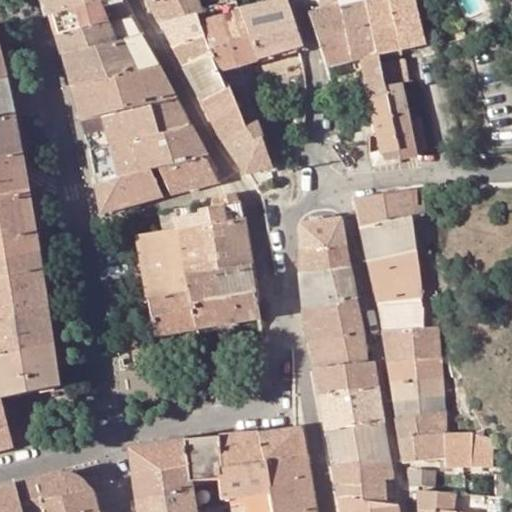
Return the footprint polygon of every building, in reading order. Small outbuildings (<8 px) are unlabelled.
[(43,0),(49,16),(107,0),(43,0)] [(55,37),(129,15),(121,0),(107,0),(49,16),(55,37)] [(201,10),(196,0),(195,0),(160,0),(147,4),(158,24),(196,15),(202,13),(201,10)] [(233,0),(218,5),(221,15),(239,10),(239,9),(235,0),(233,0)] [(239,10),(255,59),(298,46),(300,46),(286,0),(268,0),(269,2),(239,9),(239,10)] [(323,2),(324,9),(338,5),(337,0),(327,0),(328,1),(323,2)] [(361,0),(338,5),(352,64),(359,60),(376,55),(364,0),(361,0)] [(399,50),(387,0),(364,0),(376,55),(399,50)] [(387,0),(399,50),(424,44),(413,0),(387,0)] [(199,22),(221,15),(218,5),(210,7),(201,10),(202,13),(196,15),(199,22)] [(352,64),(338,5),(324,9),(308,13),(327,70),(352,64)] [(255,59),(239,10),(221,15),(237,65),(250,61),(255,59)] [(55,37),(62,57),(140,36),(129,15),(55,37)] [(158,24),(171,46),(203,33),(199,22),(196,15),(158,24)] [(217,71),(237,65),(221,15),(199,22),(203,33),(212,57),(217,71)] [(171,46),(183,68),(212,57),(203,33),(171,46)] [(157,66),(140,36),(62,57),(71,89),(157,66)] [(386,98),(383,87),(376,55),(359,60),(362,73),(368,101),(386,98)] [(224,90),(217,71),(212,57),(183,68),(201,101),(224,90)] [(359,60),(352,64),(354,72),(359,74),(362,73),(359,60)] [(71,89),(81,123),(175,100),(157,66),(71,89)] [(0,119),(13,117),(6,79),(0,79),(0,119)] [(406,110),(401,86),(400,84),(383,87),(386,98),(389,113),(406,110)] [(418,108),(412,84),(401,86),(406,110),(418,108)] [(201,101),(222,140),(245,129),(229,89),(224,90),(201,101)] [(386,98),(368,101),(380,154),(398,151),(389,113),(386,98)] [(96,186),(139,174),(133,141),(189,126),(175,100),(81,123),(88,147),(96,186)] [(414,152),(411,138),(406,110),(389,113),(398,151),(399,159),(415,156),(414,152)] [(0,119),(0,159),(21,155),(13,117),(0,119)] [(222,140),(246,175),(269,168),(270,168),(255,124),(245,129),(222,140)] [(189,126),(133,141),(139,174),(150,171),(154,170),(158,169),(206,156),(189,126)] [(399,159),(398,151),(380,154),(381,162),(399,159)] [(0,201),(28,196),(21,155),(0,159),(0,201)] [(206,156),(158,169),(170,195),(220,182),(206,156)] [(101,214),(162,198),(150,171),(139,174),(96,186),(101,214)] [(411,217),(417,215),(416,191),(354,200),(360,228),(411,217)] [(174,213),(172,214),(195,330),(197,329),(259,318),(243,222),(239,206),(233,194),(219,198),(221,206),(198,210),(199,214),(175,218),(174,213)] [(0,201),(0,242),(35,236),(28,196),(0,201)] [(154,337),(195,330),(172,214),(160,216),(163,233),(136,236),(144,281),(147,295),(154,337)] [(411,217),(412,224),(424,222),(422,214),(417,215),(411,217)] [(361,231),(366,230),(372,255),(367,256),(369,261),(416,254),(412,224),(411,217),(360,228),(361,231)] [(301,225),(300,251),(345,249),(339,219),(301,225)] [(361,231),(367,256),(372,255),(366,230),(361,231)] [(0,261),(37,253),(35,236),(0,242),(0,261)] [(350,270),(345,249),(300,251),(300,274),(350,270)] [(0,280),(40,272),(37,253),(0,261),(0,280)] [(419,297),(421,297),(416,254),(369,261),(377,302),(419,297)] [(355,299),(350,270),(300,274),(303,310),(355,299)] [(0,319),(46,310),(40,272),(0,280),(0,319)] [(421,309),(419,297),(377,302),(382,332),(422,328),(421,309)] [(362,336),(355,299),(303,310),(308,344),(362,336)] [(0,357),(52,346),(46,310),(0,319),(0,357)] [(387,362),(439,357),(436,327),(422,328),(382,332),(387,362)] [(366,364),(362,336),(308,344),(314,370),(366,364)] [(135,365),(158,361),(155,339),(131,344),(135,365)] [(58,387),(52,346),(0,357),(0,399),(0,400),(58,387)] [(387,362),(391,384),(441,377),(439,357),(387,362)] [(373,363),(366,364),(314,370),(319,398),(377,387),(373,363)] [(442,394),(441,377),(391,384),(393,401),(442,394)] [(383,425),(377,387),(319,398),(326,432),(383,425)] [(393,401),(396,419),(444,412),(442,394),(393,401)] [(0,450),(13,448),(0,400),(0,399),(0,450)] [(445,433),(444,412),(396,419),(400,441),(445,433)] [(391,468),(383,425),(326,432),(333,466),(391,468)] [(267,495),(269,511),(315,511),(301,428),(297,429),(295,429),(258,434),(267,495)] [(476,466),(489,465),(492,465),(493,442),(485,437),(473,435),(472,433),(445,433),(400,441),(404,463),(421,460),(446,457),(446,466),(476,466)] [(217,438),(223,477),(217,477),(218,482),(221,502),(267,495),(258,434),(217,438)] [(188,468),(189,480),(217,477),(223,477),(217,438),(184,441),(188,468)] [(132,477),(188,468),(184,441),(128,450),(132,477)] [(476,474),(489,475),(489,465),(476,466),(476,474)] [(336,483),(384,485),(384,480),(392,479),(391,468),(333,466),(336,483)] [(135,501),(191,492),(190,485),(189,480),(188,468),(132,477),(135,501)] [(435,486),(435,474),(435,473),(421,472),(407,471),(409,485),(416,485),(435,486)] [(36,480),(43,507),(92,495),(87,487),(84,484),(74,477),(64,475),(52,476),(36,480)] [(15,486),(22,511),(44,511),(43,507),(36,480),(15,486)] [(221,502),(218,482),(190,485),(191,492),(135,501),(137,511),(269,511),(267,495),(221,502)] [(336,483),(339,500),(386,504),(384,485),(336,483)] [(22,511),(15,486),(0,489),(0,511),(22,511)] [(448,511),(455,511),(456,494),(417,492),(418,509),(448,511)] [(43,507),(44,511),(97,511),(92,495),(43,507)] [(397,511),(397,505),(386,504),(339,500),(341,511),(397,511)]
